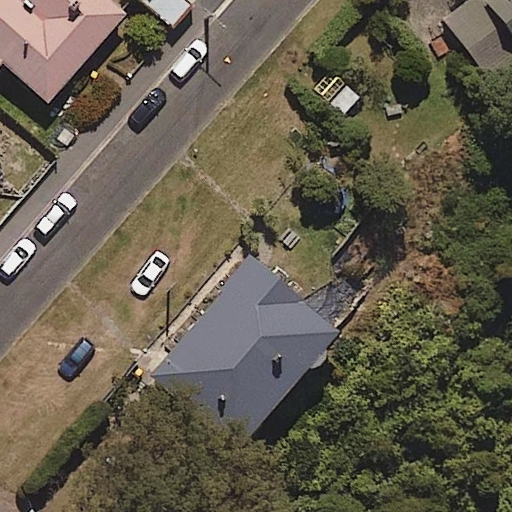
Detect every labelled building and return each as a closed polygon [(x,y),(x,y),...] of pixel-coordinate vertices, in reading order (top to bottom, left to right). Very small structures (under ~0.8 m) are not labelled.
[(0,0),(0,77),(5,71),(43,105),(123,15),(105,0),(0,0)] [(186,0),(134,0),(135,0),(175,35),(197,9),(186,0)] [(511,0),(468,0),(442,20),(499,95),(511,84),(511,0)] [(437,128),(414,108),(373,155),(396,175),(437,128)] [(339,332),(249,254),(144,375),(234,452),(339,332)]
